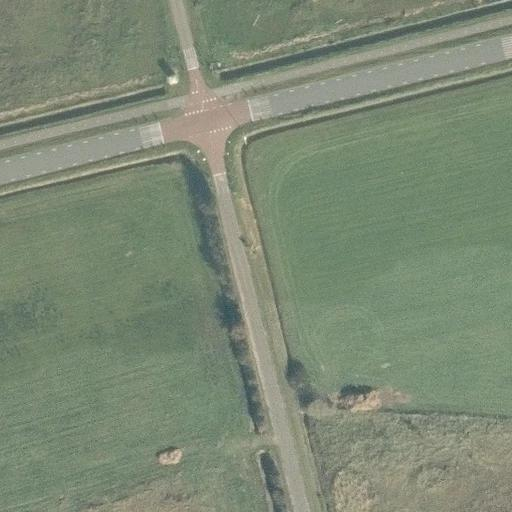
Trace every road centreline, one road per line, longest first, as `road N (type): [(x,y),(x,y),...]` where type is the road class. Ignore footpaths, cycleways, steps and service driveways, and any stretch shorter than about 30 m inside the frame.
road 1 (unclassified): [(305,511),(203,129)]
road 2 (secondary): [(511,54),(203,129)]
road 3 (secondary): [(203,129),(0,180)]
road 4 (unclassified): [(203,129),(204,92),(178,0)]
